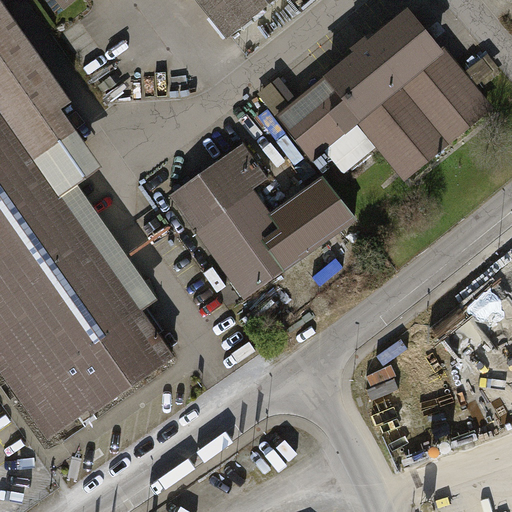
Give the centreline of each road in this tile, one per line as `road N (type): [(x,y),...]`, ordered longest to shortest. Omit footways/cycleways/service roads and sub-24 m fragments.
road 1 (unclassified): [(299,370),(511,204)]
road 2 (unclassified): [(99,511),(299,370)]
road 3 (unclassified): [(299,370),(357,457),(380,511)]
